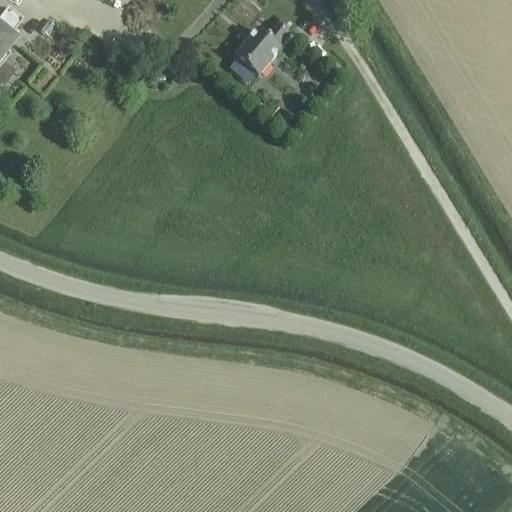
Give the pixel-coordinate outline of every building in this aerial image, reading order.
[(300,20),(312,31),(326,15),(314,4),(300,20)] [(0,69),(10,56),(6,53),(14,43),(9,39),(23,22),(7,10),(0,19),(0,69)] [(237,42),(254,20),(245,13),(228,35),(237,42)] [(281,20),(276,26),(288,36),(293,30),(281,20)] [(234,59),(257,79),(279,52),(276,50),(288,36),(276,26),(264,40),(256,33),(234,59)] [(285,122),(278,131),(287,138),(294,129),(285,122)]
